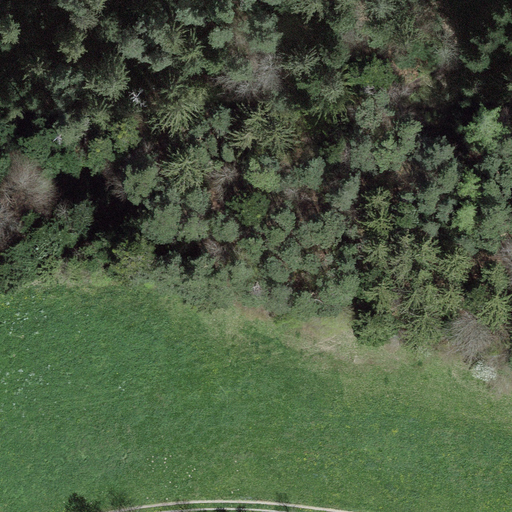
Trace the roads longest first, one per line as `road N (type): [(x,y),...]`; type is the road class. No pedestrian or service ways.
road 1 (track): [(0,262),(260,200),(289,183),(340,126),(435,75),(511,48)]
road 2 (track): [(268,0),(251,56),(113,142),(0,249)]
road 3 (track): [(137,511),(216,504),(311,511)]
